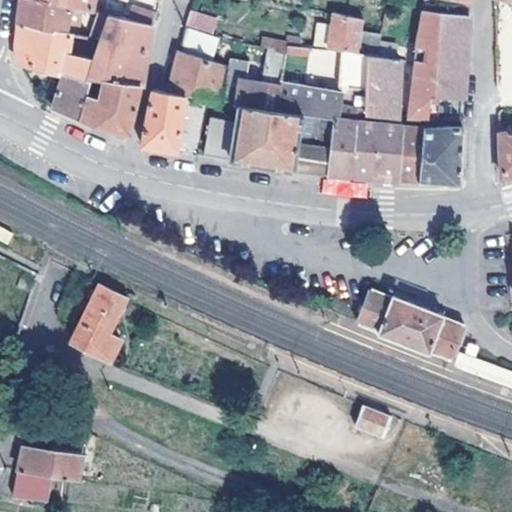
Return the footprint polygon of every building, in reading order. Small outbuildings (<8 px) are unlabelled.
[(16,0),(15,9),(14,22),(62,29),(67,6),(41,0),(16,0)] [(41,0),(67,6),(88,9),(89,0),(41,0)] [(465,14),(465,3),(458,2),(456,12),(465,14)] [(150,23),(152,13),(127,5),(124,17),(147,22),(150,23)] [(461,85),(465,14),(456,12),(416,8),(409,61),(403,117),(430,117),(433,93),(461,96),(461,85)] [(105,13),(88,9),(85,34),(98,38),(105,13)] [(221,18),(186,9),(182,25),(202,31),(217,35),(221,18)] [(142,45),(147,22),(124,17),(105,13),(98,38),(94,55),(88,76),(135,84),(138,84),(140,63),(142,45)] [(342,14),(330,13),(329,23),(312,23),(307,46),(339,51),(354,52),(359,18),(342,14)] [(12,39),(13,61),(58,73),(88,76),(94,55),(68,50),(72,31),(62,29),(14,22),(12,39)] [(202,31),(182,25),(178,40),(176,51),(195,56),(202,31)] [(275,46),(284,48),(285,43),(285,39),(258,36),(257,44),(265,45),(275,46)] [(278,110),(273,110),(279,83),(270,82),(275,46),(265,45),(260,81),(244,78),(246,61),(228,57),(225,66),(218,98),(229,100),(229,103),(235,105),(231,121),(206,117),(199,153),(237,159),(259,162),(323,172),(330,117),(278,110)] [(286,45),(285,62),(304,63),(305,46),(286,45)] [(195,56),(176,51),(171,69),(165,92),(202,97),(218,98),(225,66),(195,56)] [(278,110),(330,117),(355,121),(356,111),(364,55),(354,52),(339,51),(330,85),(340,87),(331,92),(282,83),(278,110)] [(373,55),(364,55),(356,111),(367,112),(384,115),(391,59),(373,55)] [(54,108),(75,117),(88,76),(58,73),(48,105),(54,108)] [(100,126),(125,131),(135,84),(88,76),(75,117),(94,125),(100,126)] [(152,146),(159,147),(160,143),(174,146),(182,102),(201,107),(202,97),(165,92),(149,87),(137,144),(152,146)] [(511,88),(496,91),(499,107),(511,106),(511,88)] [(194,149),(201,107),(182,102),(174,146),(194,149)] [(366,121),(367,112),(356,111),(355,121),(366,121)] [(335,173),(347,174),(355,121),(330,117),(323,172),(335,173)] [(408,178),(414,179),(421,128),(366,121),(355,121),(347,174),(379,176),(395,178),(408,178)] [(421,179),(455,182),(458,138),(458,137),(459,124),(421,128),(414,179),(421,179)] [(511,129),(495,131),(497,174),(511,169),(511,129)] [(13,231),(0,223),(0,238),(7,242),(13,231)] [(357,322),(375,329),(389,291),(371,284),(357,322)] [(122,299),(97,286),(72,340),(110,359),(119,340),(106,332),(122,299)] [(389,291),(375,329),(431,350),(446,312),(389,291)] [(471,321),(446,312),(431,350),(457,359),(471,321)] [(362,404),(354,428),(383,438),(392,415),(362,404)] [(82,431),(29,408),(16,471),(43,475),(73,480),(78,451),(48,445),(50,431),(80,445),(82,431)] [(39,501),(43,475),(16,471),(11,497),(39,501)]
